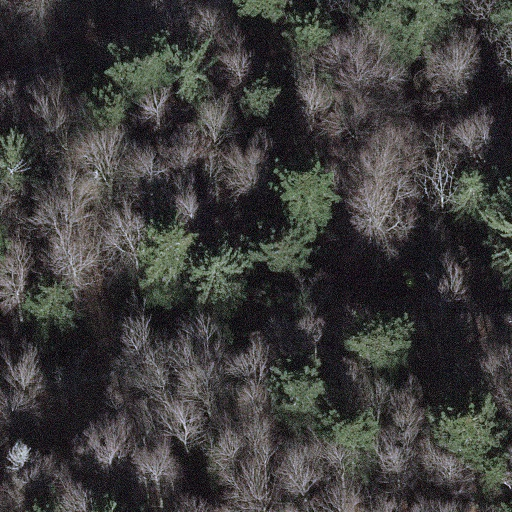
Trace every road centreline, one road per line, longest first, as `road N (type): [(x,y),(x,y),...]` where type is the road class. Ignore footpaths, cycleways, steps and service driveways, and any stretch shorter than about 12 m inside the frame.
road 1 (track): [(0,417),(401,338),(511,333)]
road 2 (track): [(0,84),(223,0)]
